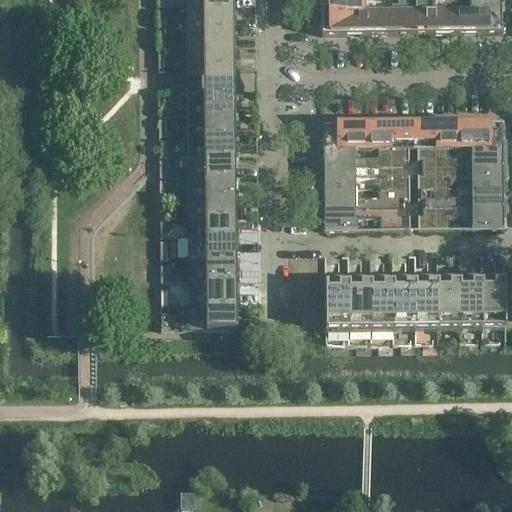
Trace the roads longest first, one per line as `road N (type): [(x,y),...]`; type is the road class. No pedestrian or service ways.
road 1 (residential): [(271,83),(511,83)]
road 2 (residential): [(511,242),(272,247)]
road 3 (residential): [(272,247),(271,83)]
